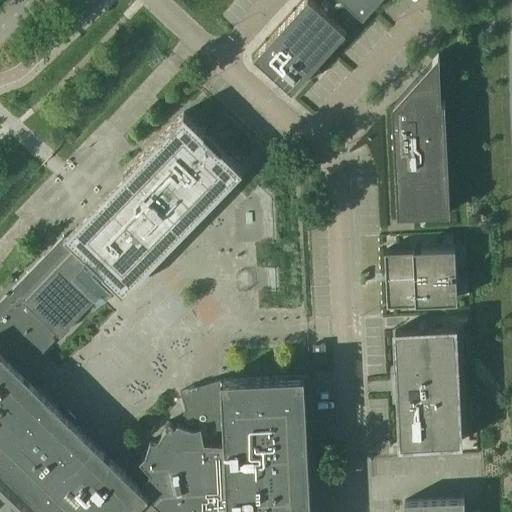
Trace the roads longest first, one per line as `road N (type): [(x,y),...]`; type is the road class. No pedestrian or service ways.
road 1 (residential): [(218,58),(328,167),(349,511)]
road 2 (unknown): [(0,135),(141,0)]
